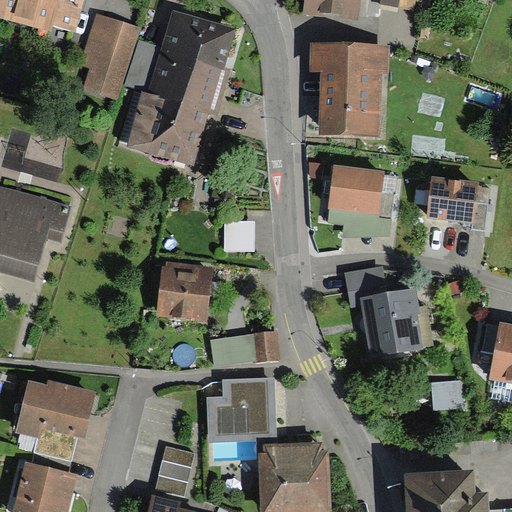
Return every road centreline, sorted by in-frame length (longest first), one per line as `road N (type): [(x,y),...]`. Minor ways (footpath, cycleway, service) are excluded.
road 1 (residential): [(287,268),(268,35),(248,0)]
road 2 (residential): [(384,511),(294,319),(287,268)]
road 3 (residential): [(287,268),(382,255),(511,286)]
